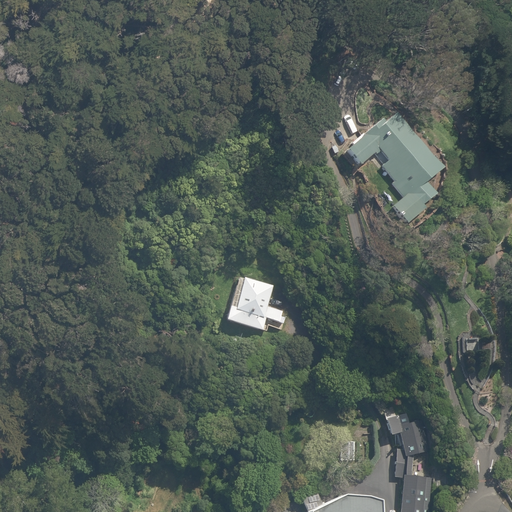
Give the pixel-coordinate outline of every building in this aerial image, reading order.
[(390,206),(405,224),(423,209),(420,205),(434,194),(423,182),(439,169),(395,114),(384,123),(380,119),(344,149),(358,166),(372,154),(374,155),(378,152),(386,161),(380,166),(393,182),(390,184),(401,197),(390,206)] [(225,321),(261,332),(264,319),(271,321),(283,325),(285,317),(274,314),(275,311),(266,308),(273,287),(244,279),(244,280),(243,280),(237,278),(225,321)] [(479,335),(463,336),(465,354),(472,353),(480,353),(479,335)] [(398,433),(402,452),(403,457),(412,455),(429,451),(421,421),(406,424),(403,414),(384,419),(387,436),(398,433)] [(372,439),(370,423),(352,425),(355,441),(372,439)] [(340,461),(353,461),(353,443),(340,442),(340,461)] [(410,476),(412,455),(403,457),(402,452),(395,451),(393,478),(401,478),(401,475),(410,476)] [(401,475),(401,478),(397,511),(428,511),(432,479),(410,476),(401,475)] [(378,511),(378,501),(365,497),(339,496),(321,505),(315,492),(300,501),(305,511),(378,511)]
